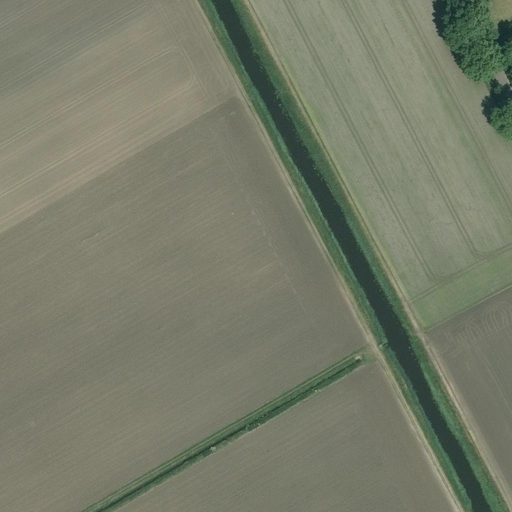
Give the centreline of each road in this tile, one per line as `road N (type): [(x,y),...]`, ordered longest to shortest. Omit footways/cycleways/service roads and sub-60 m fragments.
road 1 (track): [(372,344),(194,0)]
road 2 (track): [(460,511),(372,344)]
